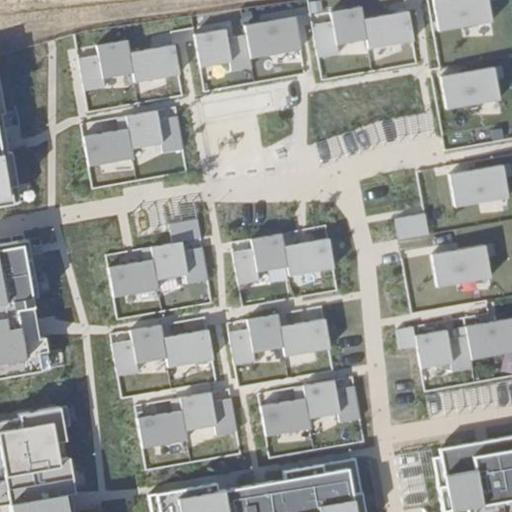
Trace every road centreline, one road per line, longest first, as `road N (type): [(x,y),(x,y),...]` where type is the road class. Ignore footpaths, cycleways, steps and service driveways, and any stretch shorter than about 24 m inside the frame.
road 1 (residential): [(396,511),(362,252),(354,212),(335,178)]
road 2 (residential): [(335,178),(0,225)]
